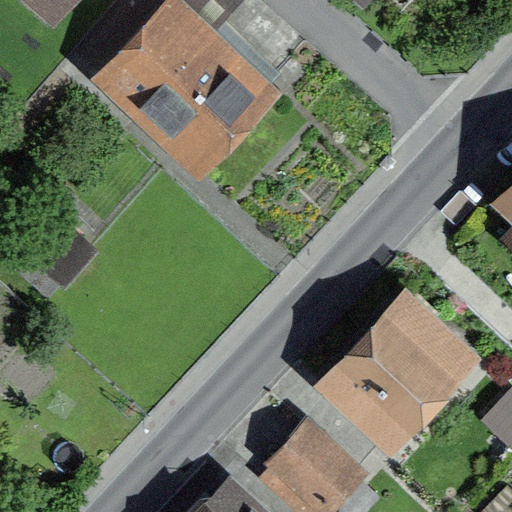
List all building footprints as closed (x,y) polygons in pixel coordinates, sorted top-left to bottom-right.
[(204,152),(279,72),(247,42),(238,52),(212,28),(237,0),(174,0),(112,66),(204,152)] [(390,0),(400,9),(408,0),(390,0)] [(30,242),(13,260),(49,293),(93,244),(63,217),(35,246),(30,242)] [(391,450),(484,352),(406,279),(313,377),(391,450)] [(262,462),(319,511),(322,511),(368,459),(309,408),(262,462)] [(201,499),(188,511),(269,511),(230,476),(210,499),(201,499)]
